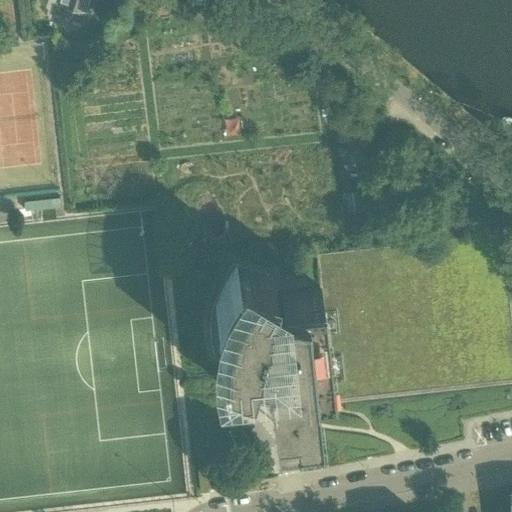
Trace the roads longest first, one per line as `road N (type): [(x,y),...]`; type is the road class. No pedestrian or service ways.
road 1 (residential): [(511,190),(290,0)]
road 2 (residential): [(459,472),(248,511)]
